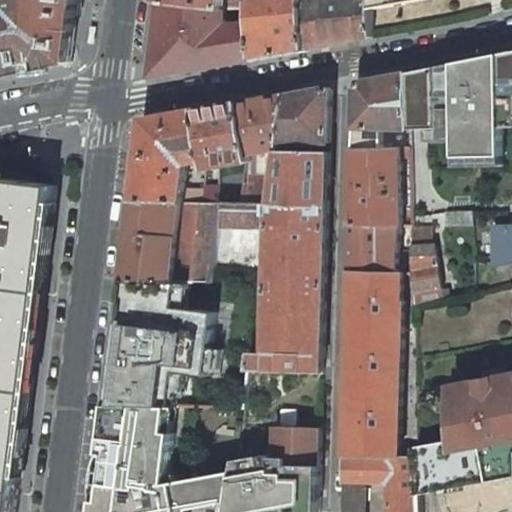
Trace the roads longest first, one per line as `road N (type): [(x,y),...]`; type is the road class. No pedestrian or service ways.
road 1 (residential): [(58,511),(111,100)]
road 2 (residential): [(111,100),(143,103),(511,33)]
